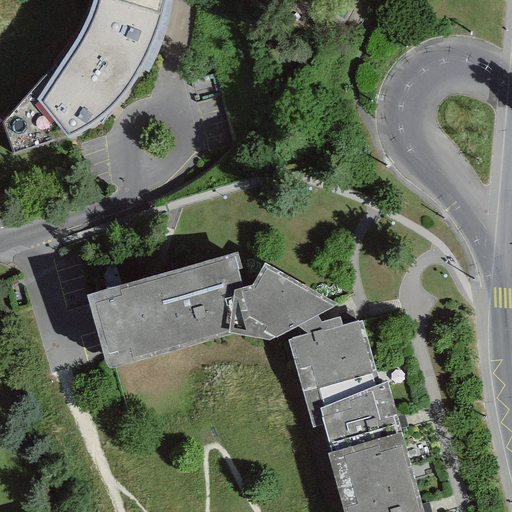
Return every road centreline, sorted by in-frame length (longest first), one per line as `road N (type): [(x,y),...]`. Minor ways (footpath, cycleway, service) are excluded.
road 1 (residential): [(134,196),(120,148),(130,115),(178,101),(188,148),(152,190)]
road 2 (residential): [(134,196),(0,242)]
